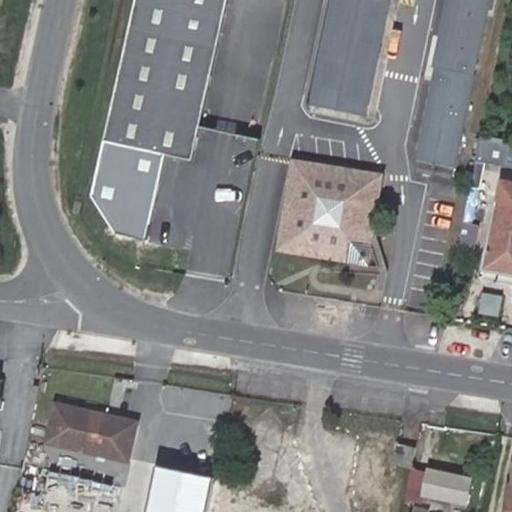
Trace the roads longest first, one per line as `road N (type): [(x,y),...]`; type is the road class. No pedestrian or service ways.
road 1 (secondary): [(511,382),(163,325),(97,292)]
road 2 (secondary): [(97,292),(52,242),(32,170),(32,133),(61,0)]
road 3 (unknown): [(387,134),(406,166),(409,192),(381,360)]
road 4 (unknown): [(221,335),(299,124)]
road 5 (unknown): [(387,134),(411,108),(435,0)]
road 6 (unknown): [(299,124),(325,0)]
